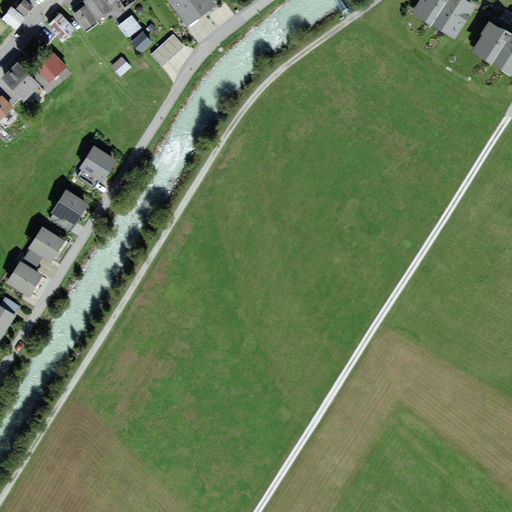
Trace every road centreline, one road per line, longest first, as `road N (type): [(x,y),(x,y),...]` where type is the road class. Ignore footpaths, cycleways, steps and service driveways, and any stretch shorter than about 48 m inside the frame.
road 1 (track): [(0,497),(192,185),(266,86),(351,18)]
road 2 (unclassified): [(267,0),(202,51),(0,370)]
road 3 (track): [(476,167),(256,511)]
